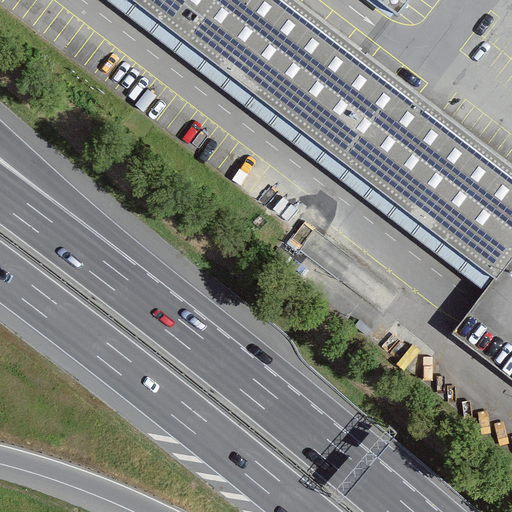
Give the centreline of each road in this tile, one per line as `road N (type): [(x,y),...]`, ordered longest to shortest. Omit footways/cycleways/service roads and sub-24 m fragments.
road 1 (motorway): [(0,271),(304,511)]
road 2 (motorway): [(400,511),(171,324)]
road 3 (motorway): [(171,324),(0,148)]
road 4 (motorway): [(171,324),(0,193)]
road 5 (motorway): [(0,455),(153,511)]
